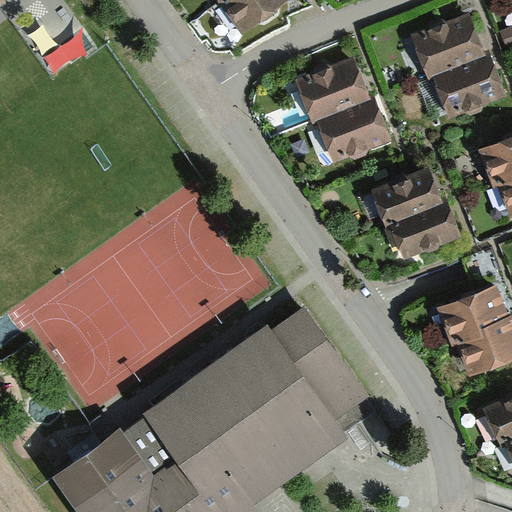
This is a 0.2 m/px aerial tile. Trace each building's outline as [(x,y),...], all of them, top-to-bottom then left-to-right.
[(224,0),(241,24),(257,12),(265,13),(274,8),(274,0),(224,0)] [(472,7),(412,32),(431,77),(436,75),(462,64),(460,59),(488,47),(472,7)] [(32,30),(40,50),(76,35),(68,15),(32,30)] [(84,37),(44,52),(52,71),(92,56),(84,37)] [(486,102),(510,92),(492,46),(488,47),(460,59),(462,64),(436,75),(452,114),(468,107),(475,111),(485,106),(486,102)] [(354,51),(294,76),(313,121),(318,119),(344,108),(342,103),(370,91),(354,51)] [(368,146),(393,136),(374,90),(370,91),(342,103),(344,108),(318,119),(334,158),(350,152),(357,155),(367,151),(368,146)] [(511,129),(479,143),(494,180),(499,178),(511,172),(511,129)] [(429,160),(370,185),(385,222),(390,220),(416,209),(414,204),(442,192),(429,160)] [(511,172),(499,178),(511,208),(511,172)] [(440,235),(461,226),(447,190),(442,192),(414,204),(416,209),(390,220),(403,251),(423,243),(428,245),(437,241),(440,235)] [(495,277),(436,302),(452,339),(457,337),(483,326),(480,321),(509,309),(495,277)] [(506,353),(511,350),(511,307),(509,309),(480,321),(483,326),(457,337),(470,368),(489,360),(495,362),(504,358),(506,353)] [(61,477),(86,511),(264,511),(255,499),(382,407),(311,310),(283,330),(277,321),(61,477)] [(511,390),(488,401),(503,438),(508,436),(511,434),(511,390)]
